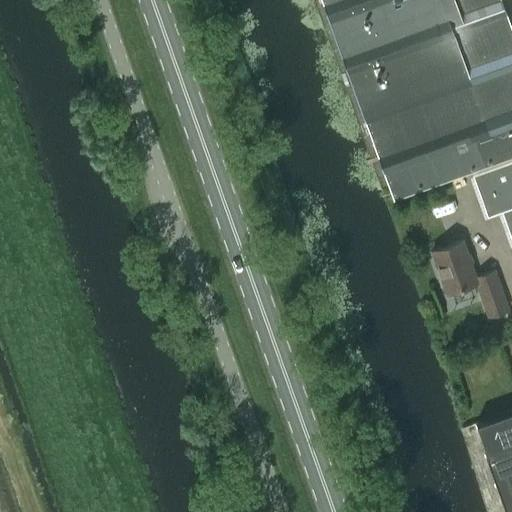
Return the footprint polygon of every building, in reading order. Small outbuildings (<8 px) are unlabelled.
[(322,0),(393,195),(499,157),(511,152),(511,86),(478,99),(442,0),(322,0)] [(511,156),(472,171),(487,213),(501,208),(511,238),(511,156)] [(462,239),(432,249),(447,292),(476,281),(488,315),(508,308),(494,269),(475,276),(462,239)] [(511,408),(476,422),(487,453),(487,455),(511,445),(511,408)] [(487,453),(485,453),(496,484),(511,477),(511,445),(487,455),(487,453)] [(511,477),(496,484),(506,511),(507,511),(508,511),(511,510),(511,477)]
